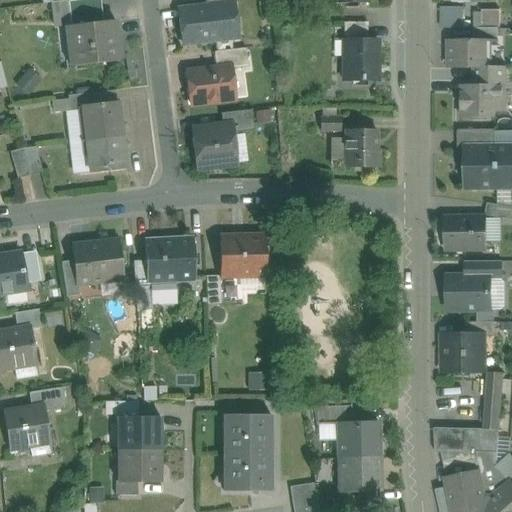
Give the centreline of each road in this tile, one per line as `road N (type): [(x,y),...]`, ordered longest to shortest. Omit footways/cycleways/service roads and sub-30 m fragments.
road 1 (secondary): [(418,194),(421,511)]
road 2 (residential): [(418,194),(169,194)]
road 3 (residential): [(151,0),(169,194)]
road 4 (secondary): [(419,0),(418,194)]
road 5 (residential): [(169,194),(0,215)]
